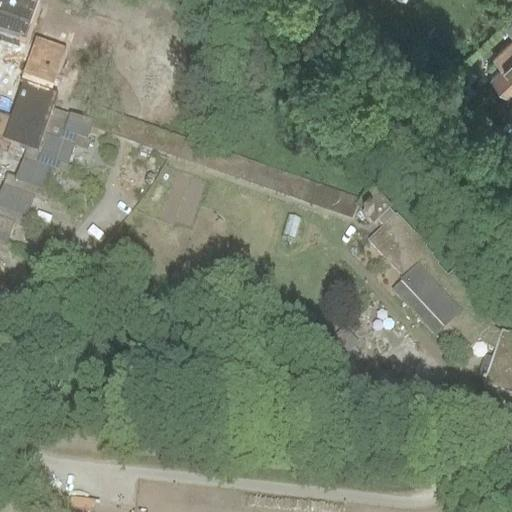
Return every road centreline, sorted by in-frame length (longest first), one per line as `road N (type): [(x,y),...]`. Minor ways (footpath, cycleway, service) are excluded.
road 1 (track): [(456,481),(0,430)]
road 2 (unclassified): [(511,198),(323,0)]
